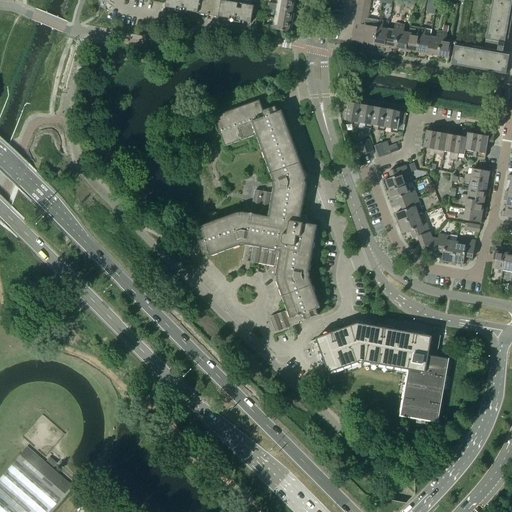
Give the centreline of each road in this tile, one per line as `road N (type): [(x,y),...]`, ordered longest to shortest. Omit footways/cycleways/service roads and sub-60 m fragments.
road 1 (primary): [(352,511),(0,157)]
road 2 (primary): [(0,208),(302,511)]
road 3 (tertiary): [(509,331),(480,433),(416,511)]
road 4 (tertiary): [(343,180),(319,95),(319,0)]
road 5 (residential): [(477,275),(422,267),(395,245),(368,172)]
road 6 (tertiary): [(374,257),(410,307),(509,331)]
road 7 (tertiary): [(511,305),(423,288),(374,257)]
road 8 (residential): [(368,172),(400,156),(420,111),(461,120)]
